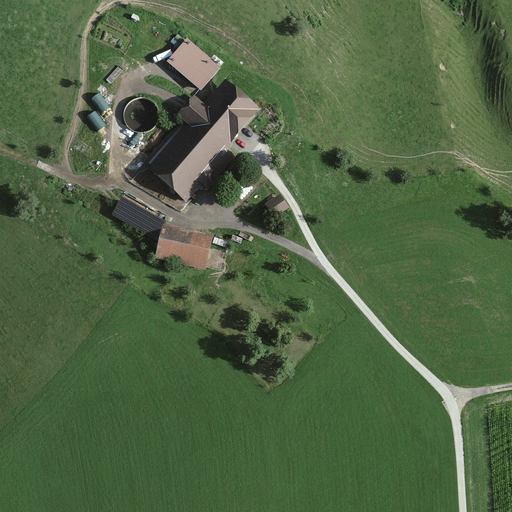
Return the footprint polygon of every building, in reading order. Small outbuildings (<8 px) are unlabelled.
[(217,72),(185,43),(169,61),(201,89),(217,72)] [(182,128),(145,175),(187,207),(229,154),(223,149),(250,115),(218,90),(201,112),(188,101),(172,121),(182,128)] [(278,199),(266,207),(274,219),(286,211),(278,199)] [(163,224),(121,202),(113,215),(155,238),(163,224)] [(207,269),(214,237),(163,226),(156,259),(207,269)]
